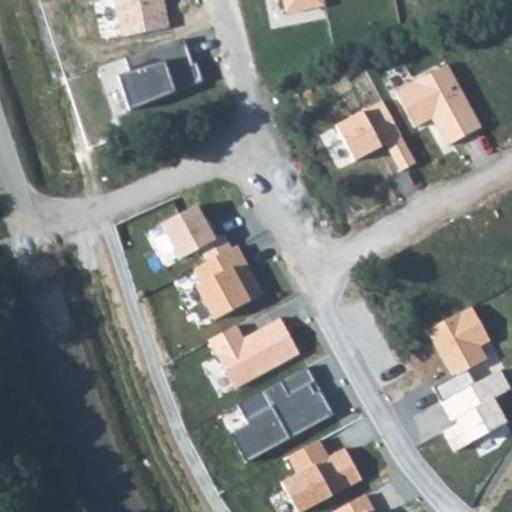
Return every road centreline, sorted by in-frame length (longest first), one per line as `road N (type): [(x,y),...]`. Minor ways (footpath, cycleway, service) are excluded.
road 1 (residential): [(0,153),(18,200),(74,221),(272,146)]
road 2 (residential): [(316,265),(386,425),(449,511)]
road 3 (residential): [(511,164),(316,265)]
road 4 (residential): [(219,0),(272,146)]
road 5 (residential): [(272,146),(316,265)]
